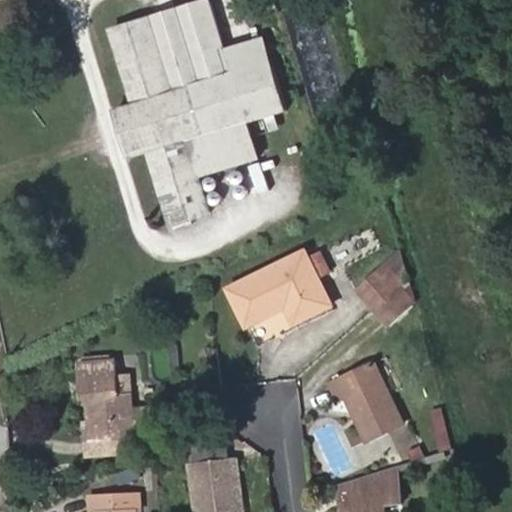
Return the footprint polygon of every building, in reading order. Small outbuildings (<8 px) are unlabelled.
[(209,1),(112,31),(134,104),(117,109),(132,157),(149,152),(171,225),(212,213),(200,176),(257,158),(246,122),(284,111),(262,39),(224,51),(209,1)] [(294,323),(333,304),(306,248),(228,287),(248,326),(286,306),(294,323)] [(397,287),(404,281),(389,263),(381,269),(396,289),(397,287)] [(396,289),(381,269),(358,289),(374,308),(396,289)] [(389,325),(412,303),(397,287),(396,289),(374,308),(389,325)] [(132,394),(119,395),(116,358),(77,362),(80,399),(88,399),(91,439),(100,439),(123,437),(135,436),(134,424),(151,421),(149,407),(133,408),(132,394)] [(366,439),(403,422),(375,361),(333,382),(340,398),(346,395),(366,439)] [(440,452),(452,447),(442,405),(429,408),(440,452)] [(189,457),(226,456),(225,435),(188,436),(189,457)] [(101,451),(124,449),(123,437),(100,439),(101,451)] [(195,511),(243,511),(236,456),(190,463),(195,511)] [(396,466),(339,485),(342,511),(384,511),(384,503),(402,501),(396,466)] [(135,511),(135,510),(141,510),(141,493),(88,495),(89,511),(95,511),(97,511),(135,511)]
